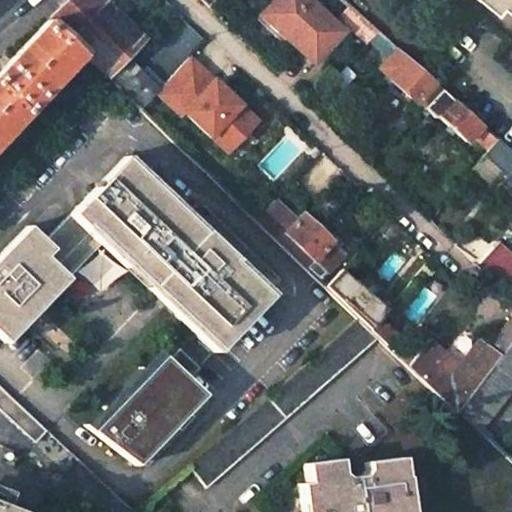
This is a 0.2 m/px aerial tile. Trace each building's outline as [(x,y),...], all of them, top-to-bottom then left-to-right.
[(69,0),(66,3),(47,23),(79,56),(81,54),(104,76),(123,56),(139,40),(99,0),(69,0)] [(349,32),(313,0),(280,0),(266,16),(319,64),(349,32)] [(511,0),(491,0),(511,17),(511,0)] [(368,40),(377,31),(364,19),(349,6),(339,16),(354,30),(366,42),(368,40)] [(0,141),(79,56),(47,23),(0,72),(0,141)] [(396,48),(377,31),(368,40),(387,57),(396,48)] [(387,57),(376,68),(417,105),(437,85),(396,48),(387,57)] [(123,56),(104,76),(139,110),(154,95),(159,90),(123,56)] [(215,89),(187,61),(159,90),(154,95),(177,118),(180,115),(223,157),(253,125),(220,93),(217,96),(212,92),(215,89)] [(472,138),(488,152),(498,141),(452,99),(436,116),(467,145),(472,138)] [(503,182),(511,190),(511,153),(498,141),(488,152),(485,155),(509,176),(503,182)] [(0,254),(0,337),(5,342),(16,330),(12,327),(101,234),(179,309),(173,315),(213,353),(268,295),(124,156),(43,242),(26,226),(0,254)] [(342,253),(327,238),(300,212),(294,218),(275,200),(255,221),(317,280),(342,253)] [(511,291),(511,264),(499,252),(481,274),(510,290),(511,291)] [(383,312),(340,271),(324,287),(357,318),(368,329),(383,312)] [(500,304),(511,311),(511,291),(510,290),(500,304)] [(382,341),(395,353),(409,337),(383,312),(368,329),(382,341)] [(368,329),(357,318),(191,468),(211,489),(382,341),(368,329)] [(511,325),(508,323),(489,347),(500,356),(511,340),(511,325)] [(409,337),(395,353),(407,365),(421,348),(409,337)] [(407,365),(456,409),(500,356),(489,347),(479,339),(459,364),(444,351),(440,355),(434,349),(437,345),(430,337),(421,348),(407,365)] [(511,340),(500,356),(456,409),(480,431),(511,391),(511,340)] [(107,413),(90,431),(136,466),(203,396),(187,380),(162,356),(145,374),(138,367),(100,407),(107,413)] [(346,457),(310,462),(313,483),(304,485),(306,504),(317,503),(322,507),(322,511),(417,511),(416,503),(410,504),(404,500),(402,482),(407,476),(412,475),(409,455),(371,461),(372,470),(368,477),(355,478),(347,472),(346,457)] [(416,503),(412,475),(407,476),(402,482),(404,500),(410,504),(416,503)] [(317,503),(306,504),(306,511),(322,511),(322,507),(317,503)]
